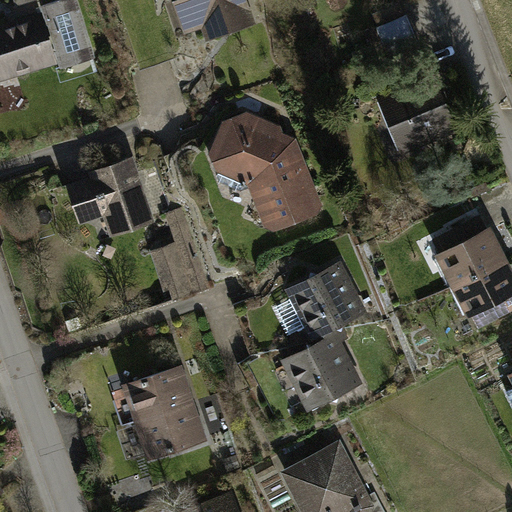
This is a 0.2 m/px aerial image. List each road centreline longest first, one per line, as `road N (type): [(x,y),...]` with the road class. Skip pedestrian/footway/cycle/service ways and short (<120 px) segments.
road 1 (residential): [(0,303),(74,511)]
road 2 (residential): [(455,0),(511,148)]
